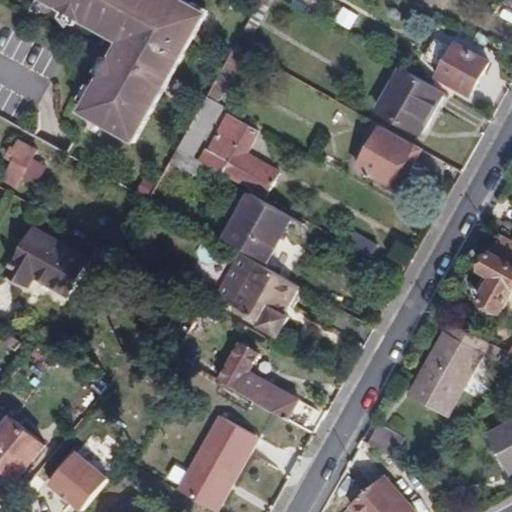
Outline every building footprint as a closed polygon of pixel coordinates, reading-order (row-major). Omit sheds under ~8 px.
[(92,100),(144,130),(210,13),(194,4),(187,0),(48,0),(66,10),(82,19),(124,43),(113,62),(105,76),(98,89),(92,100)] [(195,0),(194,4),(210,13),(213,5),(203,0),(195,0)] [(78,26),(82,19),(66,10),(63,17),(78,26)] [(490,62),(458,43),(455,48),(437,38),(426,57),(445,67),(440,75),(472,94),(490,62)] [(97,72),(105,76),(113,62),(106,57),(97,72)] [(444,91),(403,69),(380,110),(421,133),(444,91)] [(90,85),(84,96),(92,100),(98,89),(90,85)] [(209,97),(179,150),(193,157),(221,104),(209,97)] [(137,142),(144,130),(92,100),(90,104),(85,112),(137,142)] [(228,165),(222,174),(267,199),(277,182),(257,169),(260,162),(246,154),(258,132),(229,115),(212,147),(208,146),(205,151),(228,165)] [(415,145),(383,127),(360,168),(392,186),(415,145)] [(46,157),(28,147),(25,154),(16,149),(10,158),(20,163),(10,180),(27,190),(46,157)] [(282,174),(260,162),(257,169),(277,182),(282,174)] [(290,222),(240,195),(218,233),(267,261),(290,222)] [(92,261),(35,229),(8,277),(30,289),(37,277),(73,296),(92,261)] [(511,294),(511,241),(504,236),(485,269),(498,276),(484,300),(502,311),(511,294)] [(300,286),(258,262),(234,304),(263,320),(260,324),(281,336),(290,318),(280,312),(285,303),(290,305),(300,286)] [(492,343),(454,321),(426,370),(430,373),(423,384),(419,381),(411,394),(448,416),(492,343)] [(290,417),(318,432),(324,421),(297,406),(302,398),(250,370),(260,352),(243,343),(222,380),(229,383),(290,417)] [(258,435),(224,416),(182,490),(217,509),(258,435)] [(47,446),(14,418),(0,435),(0,461),(20,479),(47,446)] [(378,426),(371,445),(397,455),(404,435),(378,426)] [(511,431),(495,441),(511,470),(511,431)] [(263,438),(258,435),(217,509),(221,511),(263,438)] [(86,511),(112,479),(79,452),(53,484),(86,511)] [(398,511),(408,503),(381,473),(349,502),(357,511),(398,511)]
